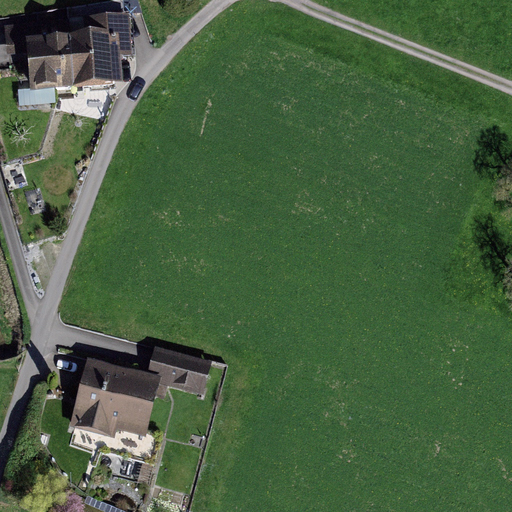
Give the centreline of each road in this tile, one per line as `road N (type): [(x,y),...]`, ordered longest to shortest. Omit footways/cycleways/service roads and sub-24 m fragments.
road 1 (unclassified): [(233,0),(120,110),(0,477)]
road 2 (track): [(511,91),(278,0)]
